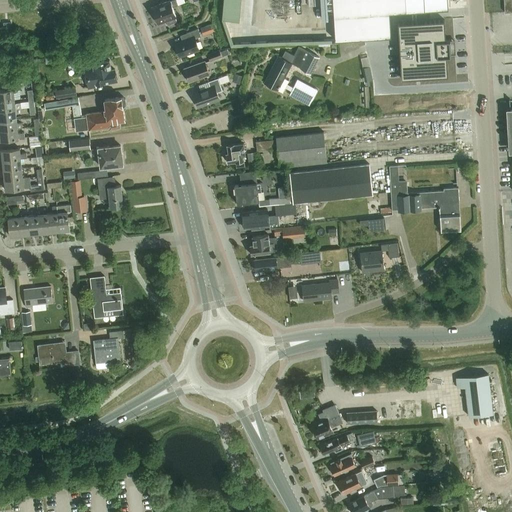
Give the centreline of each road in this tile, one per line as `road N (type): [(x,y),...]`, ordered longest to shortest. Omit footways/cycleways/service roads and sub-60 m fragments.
road 1 (unclassified): [(494,330),(474,0)]
road 2 (secondary): [(192,378),(87,428),(0,445)]
road 3 (residential): [(0,259),(191,238)]
road 4 (unclassified): [(494,330),(329,334)]
road 5 (secondary): [(201,236),(154,95)]
road 6 (secondary): [(154,95),(191,238)]
